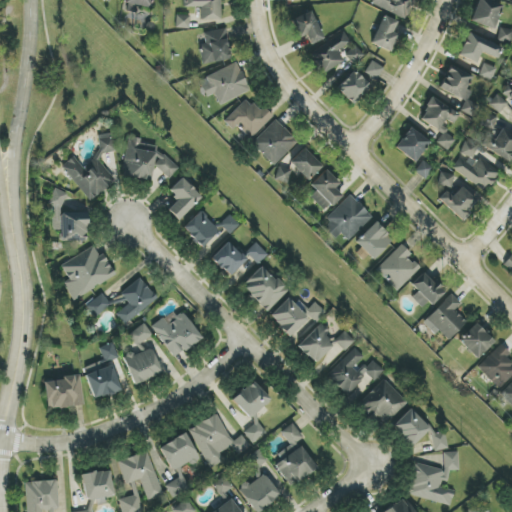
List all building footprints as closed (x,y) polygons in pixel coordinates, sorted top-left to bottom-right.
[(126,0),(125,12),(136,13),(137,6),(151,8),(152,0),(126,0)] [(219,0),(183,0),(183,7),(200,7),(201,21),(220,20),(219,0)] [(371,0),(370,4),(406,21),(415,0),(371,0)] [(477,0),(470,21),(494,30),(502,6),(486,0),(477,0)] [(306,36),(310,45),(323,40),(311,11),(291,20),(299,38),(306,36)] [(189,29),(189,16),(176,15),(175,28),(189,29)] [(403,26),(384,16),(371,44),(390,53),(403,26)] [(205,44),(198,45),(203,65),(231,59),(224,29),(203,33),(205,44)] [(344,61),(337,51),(350,42),(343,32),(309,54),(322,75),(344,61)] [(481,53),(498,59),(502,47),(467,34),(459,57),(477,63),(481,53)] [(364,56),(355,46),(344,56),(353,65),(364,56)] [(377,81),(384,69),(371,61),(364,73),(377,81)] [(198,79),(206,98),(215,94),(218,105),(250,93),(239,63),(198,79)] [(492,81),(496,68),(484,63),(479,76),(492,81)] [(336,89),(353,104),(370,86),(354,71),(336,89)] [(511,111),(511,85),(508,84),(503,95),(511,99),(506,109),(511,111)] [(499,113),(507,103),(496,95),(488,104),(499,113)] [(251,139),(273,116),(263,107),(259,111),(246,98),(224,122),(233,131),(237,127),(251,139)] [(458,116),(433,98),(418,118),(442,135),(436,144),(447,151),(458,136),(448,130),(458,116)] [(497,119),(484,113),(479,124),(491,131),(497,119)] [(251,145),(274,166),(297,142),(274,120),(251,145)] [(430,143),(411,128),(395,147),(414,163),(430,143)] [(493,141),(486,136),(480,144),(505,163),(511,152),(511,137),(501,130),(493,141)] [(89,202),(115,181),(99,161),(116,147),(106,135),(98,142),(104,150),(82,168),(73,157),(61,167),(89,202)] [(151,181),(152,172),(174,175),(175,160),(155,157),(156,146),(140,144),(141,139),(127,137),(122,177),(151,181)] [(452,168),(485,193),(498,174),(473,155),(478,148),(468,140),(458,153),(461,156),(452,168)] [(322,166),(302,147),(273,177),(282,185),(296,171),(307,182),(322,166)] [(425,180),(433,169),(423,161),(415,171),(425,180)] [(339,184),(325,170),(310,186),(316,191),(309,198),(325,212),(341,195),(335,189),(339,184)] [(452,188),(453,176),(440,174),(439,186),(452,188)] [(167,192),(176,200),(167,210),(178,221),(202,196),(182,177),(167,192)] [(460,220),(477,201),(461,187),(451,197),(445,191),(438,199),(460,220)] [(63,207),(67,194),(53,189),(49,202),(63,207)] [(340,233),(348,241),(372,217),(350,196),(321,226),(335,239),(340,233)] [(86,213),(60,213),(60,207),(52,207),(51,230),(60,230),(60,242),(86,242),(86,213)] [(182,230),(202,248),(219,230),(198,211),(182,230)] [(239,224),(228,215),(219,224),(230,234),(239,224)] [(355,242),(373,261),(393,240),(375,222),(355,242)] [(229,277),(245,261),(228,242),(211,258),(229,277)] [(258,265),(267,255),(255,243),(245,253),(258,265)] [(375,271),(397,291),(419,268),(408,258),(411,255),(401,245),(375,271)] [(115,275),(102,253),(98,256),(92,246),(60,266),(70,282),(64,286),(73,301),(115,275)] [(241,286),(249,294),(248,295),(265,313),(287,292),(262,266),(241,286)] [(417,294),(413,296),(419,308),(428,303),(429,305),(443,297),(428,272),(411,283),(417,294)] [(97,321),(112,309),(125,325),(157,299),(139,277),(108,303),(101,293),(85,306),(97,321)] [(466,322),(454,311),(461,304),(450,294),(423,323),(435,335),(438,331),(448,341),(466,322)] [(268,318),(296,344),(326,313),(313,301),(302,312),(287,298),(268,318)] [(201,338),(179,309),(152,330),(174,358),(201,338)] [(315,364),(335,343),(344,351),(354,341),(343,330),(335,339),(319,323),(297,347),(315,364)] [(128,334),(136,346),(152,336),(144,324),(128,334)] [(477,359),(494,341),(475,324),(458,342),(477,359)] [(119,361),(113,343),(99,348),(103,361),(83,368),(94,400),(121,391),(112,363),(119,361)] [(511,366),(505,359),(509,354),(501,345),(477,367),(498,389),(511,376),(511,366)] [(134,385),(162,373),(149,347),(122,359),(134,385)] [(383,371),(371,360),(359,373),(353,368),(363,357),(354,348),(326,377),(347,397),(367,376),(373,382),(383,371)] [(43,382),(48,410),(84,404),(79,376),(43,382)] [(249,420),(270,400),(252,381),(231,400),(249,420)] [(406,402),(384,381),(358,407),(372,420),(376,416),(385,424),(406,402)] [(511,381),(499,396),(511,406),(511,381)] [(434,452),(447,449),(444,435),(433,437),(430,422),(418,424),(416,414),(397,419),(403,444),(431,437),(434,452)] [(219,453),(233,446),(236,454),(249,448),(243,436),(230,442),(217,415),(189,428),(208,468),(223,461),(219,453)] [(244,433),(253,444),(266,433),(257,422),(244,433)] [(275,465),(290,487),(316,468),(297,442),(303,438),(292,424),(280,432),(290,446),(277,455),(281,461),(275,465)] [(173,473),(199,458),(185,433),(158,448),(173,473)] [(247,459),(256,470),(267,461),(258,449),(247,459)] [(163,495),(146,451),(117,463),(126,485),(139,480),(147,501),(163,495)] [(456,471),(460,455),(444,452),(440,469),(414,463),(407,496),(451,505),(454,491),(444,488),(448,469),(456,471)] [(80,476),(86,501),(95,498),(97,506),(107,503),(106,499),(115,497),(108,469),(80,476)] [(245,482),(236,489),(255,511),(259,511),(280,495),(262,474),(249,486),(245,482)] [(166,485),(172,498),(189,490),(183,477),(166,485)] [(232,489),(225,477),(214,484),(221,496),(232,489)] [(25,482),(26,511),(57,511),(56,481),(25,482)] [(142,511),(138,495),(118,500),(121,511),(142,511)] [(413,511),(402,497),(382,511),(413,511)] [(195,511),(187,500),(172,510),(172,511),(195,511)] [(238,511),(232,500),(211,511),(238,511)] [(89,511),(72,511),(93,511),(93,501),(89,501),(89,511)]
